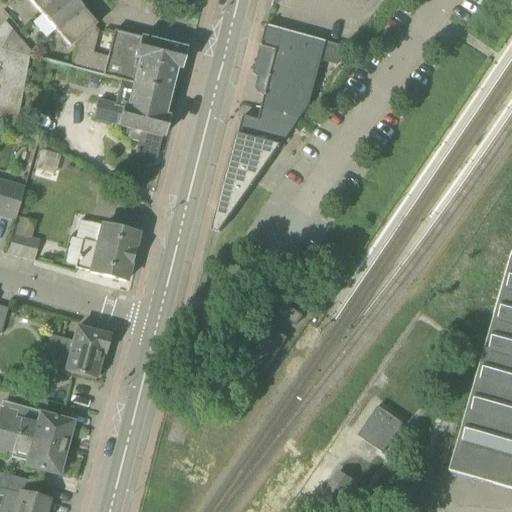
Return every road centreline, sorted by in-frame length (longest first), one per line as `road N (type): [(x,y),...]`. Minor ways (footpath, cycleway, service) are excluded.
road 1 (secondary): [(156,325),(225,44)]
road 2 (secondary): [(109,511),(156,325)]
road 3 (residential): [(156,325),(0,279)]
